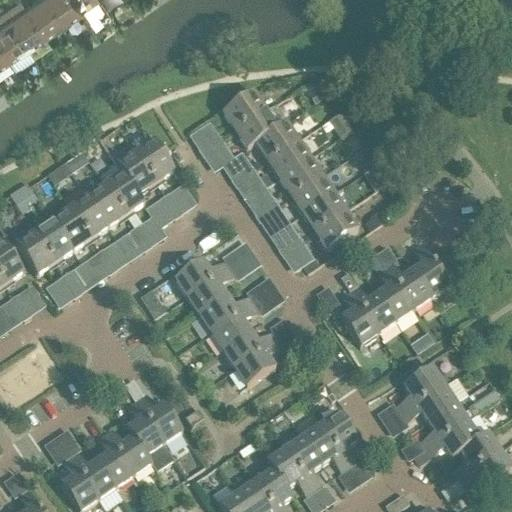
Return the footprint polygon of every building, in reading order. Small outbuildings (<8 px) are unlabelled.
[(44,36),(61,24),(44,0),(33,0),(24,7),(44,36)] [(44,0),(61,24),(80,12),(75,4),(75,5),(71,0),(44,0)] [(71,0),(75,5),(75,4),(80,12),(81,13),(100,0),(71,0)] [(17,11),(6,19),(26,48),(33,59),(51,47),(44,36),(24,7),(20,1),(13,5),(17,11)] [(26,48),(1,12),(0,13),(0,49),(7,60),(26,48)] [(234,137),(266,116),(254,98),(222,119),(234,137)] [(266,141),(278,133),(266,116),(234,137),(247,156),(256,151),(267,143),(266,141)] [(267,167),(298,146),(285,128),(278,133),(266,141),(267,143),(256,151),(267,167)] [(220,141),(209,148),(214,156),(225,148),(220,141)] [(135,158),(156,190),(174,178),(153,146),(135,158)] [(278,185),(309,164),(298,146),(267,167),(278,185)] [(204,163),(214,156),(209,148),(199,156),(204,163)] [(139,202),(156,190),(135,158),(116,170),(122,179),(130,191),(131,190),(139,202)] [(290,202),(321,181),(309,164),(278,185),(290,202)] [(116,170),(99,182),(105,190),(126,222),(144,210),(139,202),(131,190),(130,191),(122,179),(116,170)] [(252,172),(242,179),(247,186),(257,179),(252,172)] [(247,186),(242,179),(231,186),(236,193),(247,186)] [(302,220),(333,199),(321,181),(290,202),(302,220)] [(108,234),(126,222),(105,190),(87,202),(108,234)] [(167,214),(175,210),(167,199),(160,204),(167,214)] [(314,238),(345,217),(333,199),(302,220),(314,238)] [(90,246),(108,234),(87,202),(69,213),(90,246)] [(276,207),(265,214),(270,221),(281,214),(276,207)] [(182,220),(175,210),(167,214),(175,225),(182,220)] [(73,257),(90,246),(69,213),(51,225),(73,257)] [(260,228),(270,221),(265,214),(255,221),(260,228)] [(345,217),(314,238),(326,256),(357,235),(345,217)] [(55,269),(73,257),(51,225),(34,237),(55,269)] [(137,231),(130,236),(137,247),(144,242),(137,231)] [(37,281),(55,269),(34,237),(15,249),(37,281)] [(152,253),(144,242),(137,247),(144,257),(152,253)] [(300,242),(289,249),(294,257),(305,249),(300,242)] [(0,247),(0,282),(6,290),(24,278),(2,246),(0,247)] [(284,264),(294,257),(289,249),(279,256),(284,264)] [(449,292),(420,249),(412,255),(421,269),(412,276),(431,305),(449,292)] [(387,252),(376,259),(385,274),(413,317),(431,305),(412,276),(402,283),(393,270),(397,267),(387,252)] [(95,260),(102,270),(109,266),(102,255),(95,260)] [(109,266),(102,270),(109,281),(117,276),(109,266)] [(203,266),(173,285),(186,304),(228,275),(223,267),(209,276),(203,266)] [(413,317),(384,274),(377,279),(386,293),(376,300),(395,329),(413,317)] [(186,304),(198,321),(227,301),(220,292),(234,283),(228,275),(186,304)] [(60,283),(67,294),(74,289),(67,279),(60,283)] [(339,284),(349,298),(377,341),(395,329),(376,300),(366,306),(348,279),(339,284)] [(81,300),(74,289),(67,294),(74,305),(81,300)] [(377,341),(349,298),(342,303),(351,316),(341,323),(340,322),(333,327),(340,336),(345,333),(359,353),(377,341)] [(17,300),(10,305),(17,316),(24,311),(17,300)] [(252,310),(247,303),(234,312),(227,301),(198,321),(210,339),(252,310)] [(252,310),(210,339),(222,356),(251,337),(244,327),(257,318),(252,310)] [(31,321),(24,311),(17,316),(24,326),(31,321)] [(257,347),(251,337),(222,356),(233,374),(275,346),(270,338),(257,347)] [(275,346),(233,374),(246,392),(257,384),(274,373),(267,362),(281,353),(275,346)] [(208,360),(190,368),(195,380),(213,372),(208,360)] [(400,420),(443,391),(431,373),(402,392),(409,403),(395,413),(400,420)] [(151,417),(142,404),(141,403),(146,400),(136,384),(125,391),(136,408),(135,409),(163,451),(181,439),(162,410),(151,417)] [(426,429),(455,409),(443,391),(400,420),(406,428),(419,419),(426,429)] [(136,427),(125,435),(130,443),(137,453),(139,452),(151,471),(156,478),(173,466),(163,451),(135,409),(127,414),(136,427)] [(424,455),(467,427),(455,409),(426,429),(433,440),(420,448),(424,455)] [(191,432),(204,423),(198,415),(185,423),(191,432)] [(356,468),(346,454),(357,447),(338,419),(319,431),(348,473),(356,468)] [(424,455),(414,462),(419,471),(430,464),(444,454),(450,464),(486,440),(486,439),(478,444),(467,427),(424,455)] [(340,478),(348,473),(319,431),(302,443),(321,471),(331,465),(340,478)] [(137,453),(130,443),(121,449),(112,435),(104,441),(133,483),(151,471),(139,452),(137,453)] [(457,485),(498,458),(486,440),(450,464),(451,465),(459,459),(465,468),(452,477),(457,485)] [(115,495),(133,483),(104,441),(97,446),(106,459),(96,466),(115,495)] [(302,443),(284,455),(312,497),(320,492),(311,478),(321,471),(302,443)] [(284,455),(265,468),(271,476),(277,486),(279,485),(286,495),(295,489),(304,502),(312,497),(284,455)] [(498,458),(457,485),(462,493),(476,484),(483,494),(510,476),(498,458)] [(115,495),(96,466),(86,473),(77,459),(69,465),(97,507),(115,495)] [(73,511),(89,511),(97,507),(69,465),(62,469),(71,483),(60,491),(73,511)] [(271,476),(254,488),(270,511),(281,511),(280,511),(291,503),(286,495),(279,485),(277,486),(271,476)] [(270,511),(254,488),(236,500),(244,511),(270,511)] [(37,511),(27,496),(18,502),(24,511),(37,511)] [(244,511),(236,500),(217,511),(244,511)] [(385,511),(406,511),(409,510),(403,500),(385,511)]
